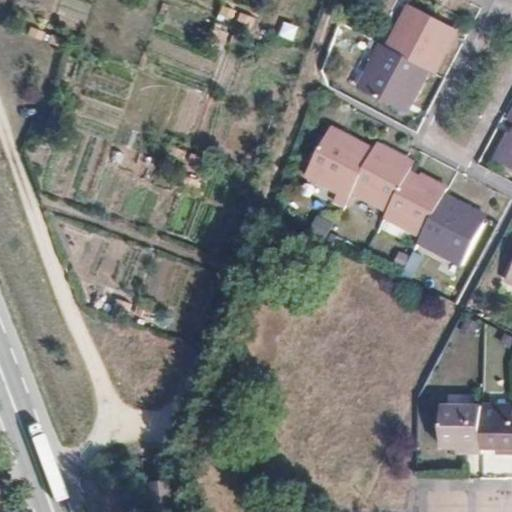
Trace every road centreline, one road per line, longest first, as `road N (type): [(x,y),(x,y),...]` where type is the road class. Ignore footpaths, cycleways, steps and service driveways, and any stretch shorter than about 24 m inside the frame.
road 1 (primary): [(85,511),(0,294)]
road 2 (primary): [(52,511),(0,373)]
road 3 (primary): [(53,511),(0,393)]
